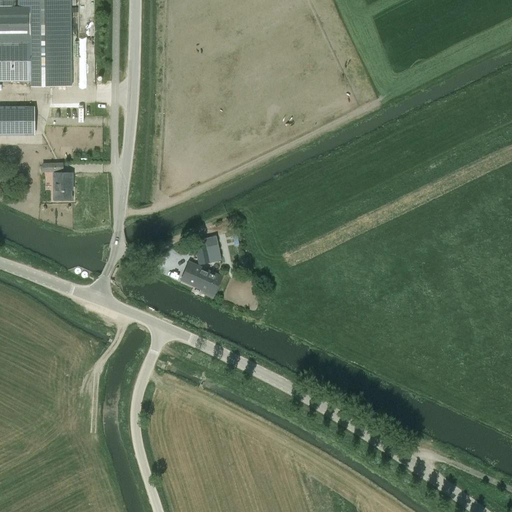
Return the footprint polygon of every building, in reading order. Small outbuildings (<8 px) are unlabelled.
[(0,81),(31,82),(31,87),(72,87),(71,0),(17,0),(18,7),(30,7),(30,9),(0,8),(0,30),(30,31),(30,36),(26,36),(25,40),(0,40),(0,81)] [(0,106),(0,135),(24,135),(24,107),(0,106)] [(43,172),(63,172),(63,163),(43,163),(43,172)] [(72,173),(53,174),(53,199),(70,199),(70,190),(72,190),(72,173)] [(214,246),(211,233),(205,234),(206,239),(194,241),(199,264),(221,260),(218,245),(214,246)] [(186,247),(182,247),(180,250),(180,253),(183,255),(186,255),(189,252),(189,249),(186,247)] [(250,258),(242,259),(244,266),(251,265),(250,258)] [(189,262),(181,280),(214,295),(222,277),(189,262)]
